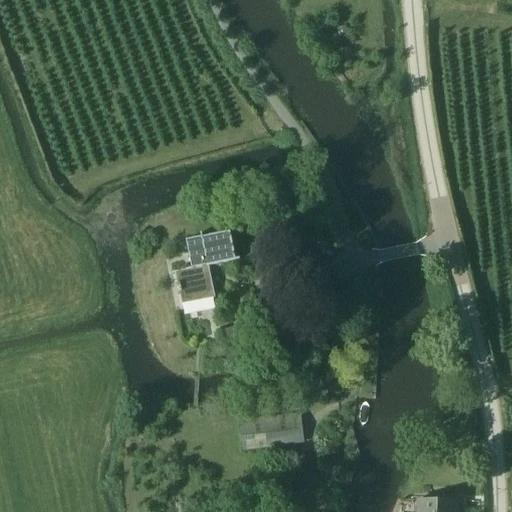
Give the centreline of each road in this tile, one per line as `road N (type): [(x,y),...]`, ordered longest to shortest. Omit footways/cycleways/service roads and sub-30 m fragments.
road 1 (unclassified): [(496,511),(489,415),(446,244)]
road 2 (unclassified): [(446,244),(411,0)]
